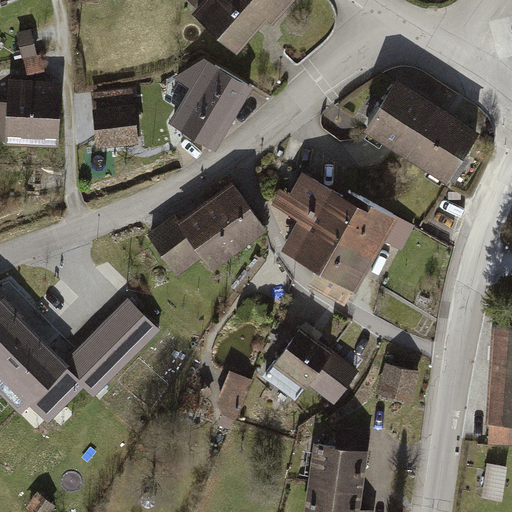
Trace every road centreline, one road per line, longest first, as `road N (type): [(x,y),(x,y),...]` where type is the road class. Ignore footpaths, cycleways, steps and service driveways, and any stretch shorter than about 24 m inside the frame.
road 1 (residential): [(456,360),(304,284),(229,161)]
road 2 (residential): [(0,265),(148,207),(229,161)]
road 3 (residential): [(229,161),(398,24)]
road 4 (tertiary): [(456,360),(472,272),(511,168)]
road 5 (tertiary): [(435,511),(456,360)]
